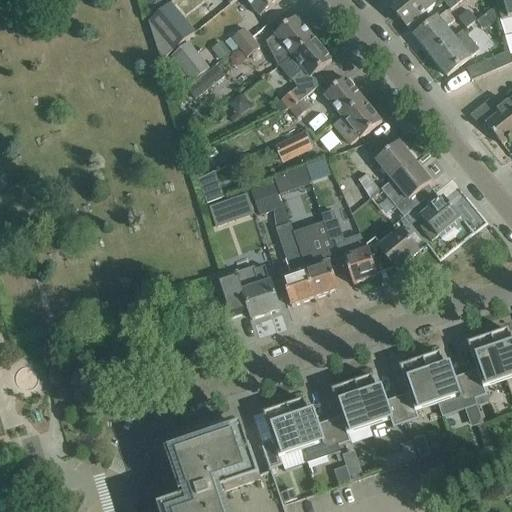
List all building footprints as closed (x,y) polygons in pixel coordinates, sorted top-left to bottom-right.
[(246,0),(261,17),(282,0),(246,0)] [(393,0),(396,3),(391,7),(408,29),(436,6),(431,0),(393,0)] [(446,0),(444,2),(451,9),(461,0),(446,0)] [(511,0),(503,0),(509,18),(511,17),(511,0)] [(459,18),(467,28),(483,16),(475,5),(459,18)] [(415,37),(431,57),(456,37),(448,27),(455,21),(447,12),(438,19),(415,37)] [(511,17),(509,18),(500,20),(511,55),(511,54),(511,17)] [(279,68),(293,57),(314,39),(297,18),(275,35),(276,35),(267,43),(279,68)] [(233,38),(247,58),(260,49),(246,29),(233,38)] [(456,37),(431,57),(448,77),(480,52),(463,31),(456,37)] [(332,61),(314,39),(293,57),(304,71),(291,80),(298,88),(274,107),(279,115),(290,110),(304,99),(324,83),(317,74),(332,61)] [(171,56),(192,84),(211,70),(189,42),(171,56)] [(511,64),(511,60),(508,52),(467,69),(472,81),(511,64)] [(188,89),(197,100),(225,77),(217,67),(188,89)] [(325,97),(343,119),(365,101),(347,79),(325,97)] [(297,120),(312,108),(304,99),(290,110),(297,120)] [(511,99),(498,111),(484,122),(486,125),(503,146),(511,138),(511,99)] [(343,119),(335,126),(351,145),(359,138),(361,140),(382,123),(365,101),(343,119)] [(221,110),(214,115),(219,123),(227,117),(221,110)] [(305,133),(277,147),(285,164),(313,150),(305,133)] [(383,144),(370,154),(393,181),(416,162),(400,143),(389,152),(383,144)] [(334,177),(328,161),(307,168),(313,184),(334,177)] [(393,181),(382,190),(389,198),(391,201),(401,192),(415,209),(434,194),(428,186),(433,183),(416,162),(393,181)] [(215,172),(199,180),(208,204),(225,198),(215,172)] [(284,177),(275,180),(281,196),(289,193),(284,177)] [(258,190),(252,193),(256,207),(258,207),(259,210),(276,204),(281,218),(278,219),(281,227),(288,225),(274,181),(257,187),(258,190)] [(360,181),(343,193),(353,214),(370,199),(360,181)] [(441,202),(434,194),(415,209),(416,210),(401,222),(408,230),(423,218),(427,223),(421,228),(432,242),(438,237),(439,238),(461,219),(444,199),(441,202)] [(248,195),(210,208),(216,227),(255,214),(248,195)] [(345,258),(348,267),(354,286),(379,278),(377,275),(368,247),(367,246),(353,215),(352,215),(360,236),(346,242),(339,221),(337,221),(334,211),(322,215),(324,223),(332,245),(336,255),(344,252),(346,258),(345,258)] [(324,223),(293,233),(316,299),(340,291),(333,272),(330,264),(329,258),(336,255),(332,245),(324,223)] [(290,225),(277,229),(287,259),(287,260),(292,277),(283,280),(286,288),(292,307),(316,299),(293,233),(290,225)] [(375,241),(367,246),(368,247),(377,275),(378,274),(376,267),(386,265),(387,266),(390,263),(397,271),(420,253),(403,233),(383,249),(377,241),(375,242),(375,241)] [(243,292),(246,302),(252,321),(281,311),(274,292),(266,268),(255,271),(260,287),(243,292)] [(235,281),(222,285),(227,302),(240,297),(235,281)] [(492,337),(507,380),(511,378),(511,339),(509,331),(492,337)] [(507,380),(492,337),(469,345),(478,371),(467,375),(476,400),(478,407),(483,405),(481,399),(488,396),(485,388),(507,380)] [(446,369),(441,354),(424,360),(439,404),(444,418),(478,407),(476,400),(467,375),(456,378),(451,365),(449,366),(449,368),(446,369)] [(439,404),(424,360),(401,368),(410,394),(399,398),(408,424),(410,431),(416,429),(413,422),(420,420),(417,411),(439,404)] [(356,383),(371,427),(391,420),(394,428),(408,424),(399,398),(388,402),(383,388),(380,389),(381,391),(378,392),(373,378),(356,383)] [(371,427),(356,383),(332,391),(341,418),(331,421),(339,447),(351,443),(349,435),(371,427)] [(310,415),(305,401),(288,407),(303,450),(307,464),(341,452),(339,447),(331,421),(320,425),(315,411),(312,412),(313,414),(310,415)] [(280,458),(303,450),(288,407),(264,415),(273,441),(262,445),(271,471),(272,470),(283,466),(280,458)] [(158,503),(160,511),(285,511),(284,507),(272,472),(259,476),(242,429),(241,430),(239,424),(188,442),(188,441),(186,442),(198,462),(183,468),(191,492),(158,503)] [(295,490),(282,494),(285,504),(298,500),(295,490)]
